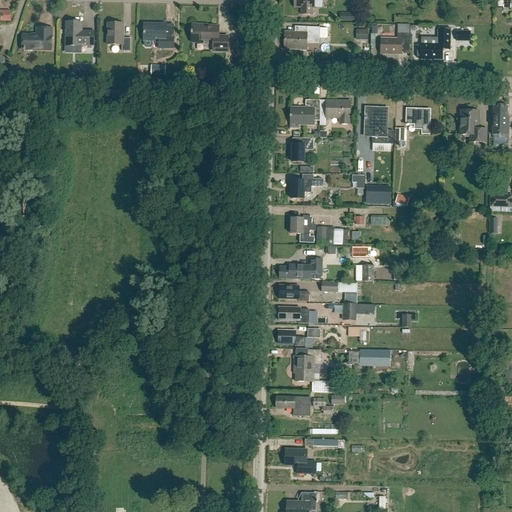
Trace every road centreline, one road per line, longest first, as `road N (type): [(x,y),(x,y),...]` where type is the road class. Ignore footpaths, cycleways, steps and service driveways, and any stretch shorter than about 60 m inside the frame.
road 1 (residential): [(258,511),(266,94),(274,66)]
road 2 (residential): [(511,81),(274,66)]
